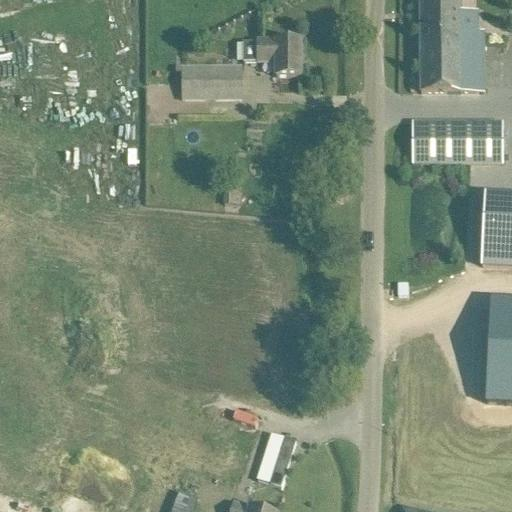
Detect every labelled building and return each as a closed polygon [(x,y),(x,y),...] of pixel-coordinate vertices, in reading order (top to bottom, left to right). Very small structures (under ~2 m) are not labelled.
[(420,0),(421,96),(485,95),(484,33),(461,33),(460,0),(420,0)] [(279,44),(243,45),(243,65),(277,64),(277,79),(300,79),(300,43),(279,43),(279,44)] [(181,77),(181,102),(243,102),(243,69),(175,69),(175,77),(181,77)] [(412,125),(412,166),(503,166),(503,124),(412,125)] [(0,305),(225,382),(242,331),(154,301),(176,236),(133,222),(114,279),(0,240),(0,305)] [(192,293),(248,312),(269,250),(213,231),(192,293)] [(511,303),(493,302),(487,404),(511,405),(511,303)] [(0,334),(0,464),(136,511),(175,511),(186,483),(171,478),(177,463),(216,477),(212,489),(231,496),(257,423),(0,334)] [(272,436),(257,482),(281,490),(296,444),(272,436)]
